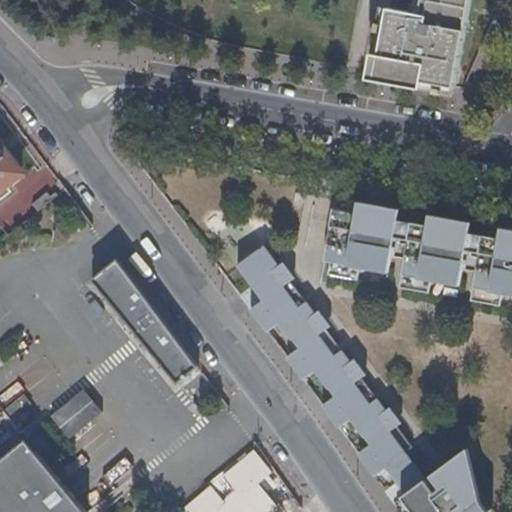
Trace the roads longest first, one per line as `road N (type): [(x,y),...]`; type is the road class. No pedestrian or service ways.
road 1 (residential): [(349,511),(66,113)]
road 2 (residential): [(66,113),(103,90),(134,86),(511,155)]
road 3 (unknown): [(148,511),(275,407)]
road 4 (unknown): [(135,210),(60,258),(0,272)]
